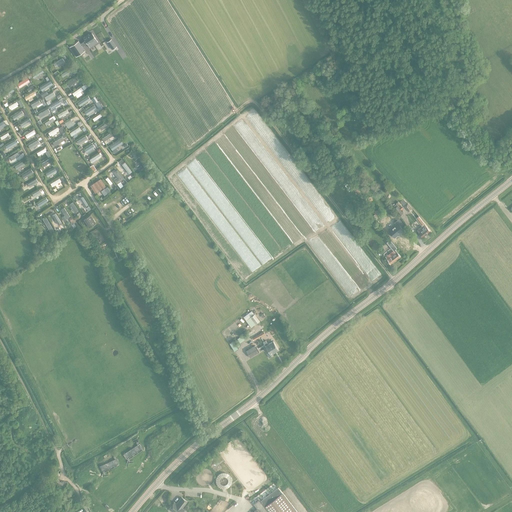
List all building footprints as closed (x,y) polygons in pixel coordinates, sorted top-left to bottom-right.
[(85,40),(80,44),(82,46),(87,43),(90,47),(98,42),(92,33),(89,35),(88,34),(83,37),(85,40)] [(69,47),(76,56),(85,50),(82,46),(80,44),(78,41),(69,47)] [(41,68),(31,74),(34,78),(44,72),(41,68)] [(27,77),(17,84),(19,87),(29,81),(27,77)] [(76,77),(67,83),(69,85),(77,79),(76,77)] [(48,81),(39,87),(41,90),(47,86),(48,87),(49,86),(49,85),(50,84),(48,81)] [(11,87),(1,94),(3,98),(14,91),(11,87)] [(81,87),(72,93),(74,96),(83,90),(82,89),(81,87)] [(34,91),(24,97),(26,100),(36,94),(34,91)] [(60,100),(49,106),(51,109),(53,109),(54,110),(56,108),(56,107),(62,104),(60,100)] [(16,102),(8,107),(9,109),(10,109),(11,110),(17,106),(17,105),(18,104),(16,102)] [(66,109),(57,114),(59,117),(62,116),(63,116),(65,115),(65,114),(68,112),(66,109)] [(29,118),(20,124),(22,127),(31,122),(29,118)] [(107,122),(99,127),(101,130),(109,125),(109,124),(107,122)] [(78,126),(69,132),(72,136),(73,135),(74,137),(77,135),(76,133),(81,130),(78,126)] [(57,127),(48,132),(50,136),(59,130),(58,129),(59,129),(58,127),(57,128),(57,127)] [(33,130),(25,135),(27,138),(35,133),(33,130)] [(110,132),(102,138),(104,141),(113,135),(110,132)] [(86,135),(77,141),(79,144),(88,139),(86,135)] [(62,137),(53,142),(54,145),(64,140),(62,137)] [(38,139),(28,145),(30,149),(40,143),(38,139)] [(109,146),(112,150),(123,143),(120,139),(109,146)] [(15,140),(5,146),(7,149),(17,143),(15,140)] [(93,144),(84,149),(86,152),(94,147),(93,144)] [(18,151),(8,157),(10,160),(16,156),(17,158),(19,156),(18,155),(20,154),(18,151)] [(100,152),(90,159),(92,162),(102,155),(100,152)] [(50,158),(41,163),(43,166),(52,161),(50,158)] [(23,160),(15,165),(17,169),(25,164),(23,160)] [(36,178),(27,183),(29,187),(34,184),(35,185),(37,184),(36,183),(38,182),(36,178)] [(59,178),(50,183),(52,187),(61,181),(59,178)] [(94,183),(90,186),(95,193),(98,190),(102,188),(105,186),(100,179),(97,181),(94,183)] [(40,189),(32,194),(33,197),(42,192),(40,189)] [(46,198),(37,204),(39,207),(48,201),(46,198)] [(404,206),(409,212),(413,209),(408,203),(404,206)] [(403,213),(396,204),(392,207),(399,216),(403,213)] [(84,219),(89,227),(96,223),(90,214),(84,219)] [(417,230),(422,237),(430,231),(425,224),(424,224),(423,223),(424,223),(419,216),(416,218),(421,225),(422,224),(423,226),(417,230)] [(396,224),(389,230),(394,237),(404,229),(402,228),(405,226),(399,218),(394,222),(396,224)] [(367,241),(371,247),(375,244),(371,238),(367,241)] [(393,251),(386,257),(388,259),(387,259),(391,264),(400,256),(395,249),(397,248),(390,240),(387,242),(393,251)] [(246,320),(251,327),(260,320),(255,313),(246,320)] [(252,338),(254,340),(265,334),(264,332),(252,338)] [(267,353),(269,358),(272,356),(271,354),(279,349),(274,341),(268,344),(266,340),(263,342),(269,352),(267,353)] [(233,342),(230,344),(235,351),(238,348),(233,342)] [(246,351),(250,357),(259,352),(255,345),(246,351)] [(255,511),(297,511),(278,487),(261,501),(260,499),(253,504),(257,509),(254,511),(255,511)] [(169,509),(173,511),(181,511),(183,509),(182,508),(187,501),(182,497),(176,504),(174,502),(169,509)]
